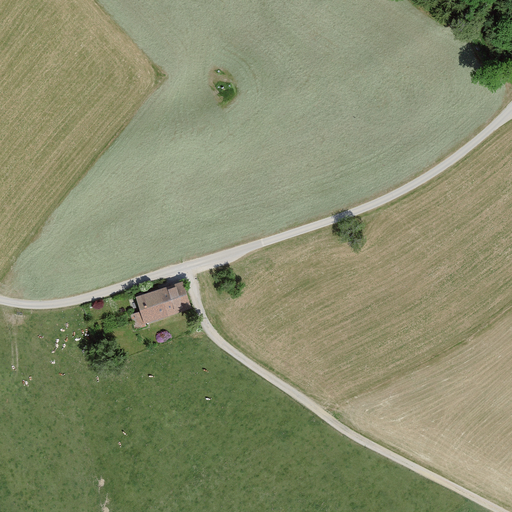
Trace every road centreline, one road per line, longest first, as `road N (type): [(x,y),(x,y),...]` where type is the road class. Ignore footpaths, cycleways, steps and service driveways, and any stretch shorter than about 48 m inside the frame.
road 1 (residential): [(0,299),(41,306),(85,300),(277,241),(402,194),(511,109)]
road 2 (track): [(184,269),(216,339),(363,442),(501,511)]
